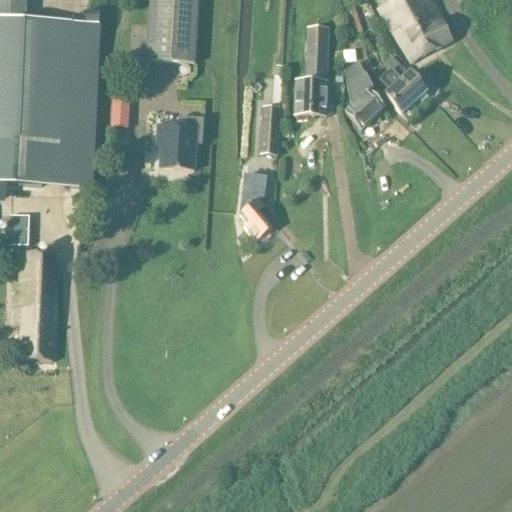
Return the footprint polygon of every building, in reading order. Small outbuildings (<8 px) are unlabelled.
[(26,0),(0,0),(0,21),(25,22),(26,0)] [(193,67),(197,0),(149,0),(145,64),(193,67)] [(413,65),(452,43),(448,35),(449,34),(447,30),(446,31),(433,6),(435,5),(434,3),(432,4),(430,0),(401,0),(380,12),(386,23),(395,37),(406,55),(405,56),(406,57),(407,56),(413,65)] [(0,205),(3,206),(3,187),(87,191),(95,26),(96,16),(83,15),(83,25),(25,22),(0,21),(0,205)] [(294,85),(293,119),(325,120),(326,86),(325,86),(325,75),(326,33),(306,32),(305,85),(294,85)] [(349,105),(352,108),(344,115),(361,133),(383,112),(367,95),(372,91),(358,65),(343,74),(349,105)] [(379,85),(388,95),(384,99),(401,117),(425,95),(424,95),(433,86),(421,73),(412,82),(398,67),(383,81),(379,85)] [(112,100),(111,129),(126,130),(128,101),(112,100)] [(262,110),(259,158),(276,159),(279,111),(262,110)] [(160,129),(158,155),(158,172),(193,174),(194,147),(201,148),(203,121),(178,120),(177,130),(160,129)] [(244,214),(239,218),(245,227),(243,229),(256,244),(270,232),(264,225),(271,219),(257,203),(260,201),(264,188),(252,183),(251,184),(242,212),(244,214)] [(27,249),(29,219),(10,218),(9,248),(27,249)] [(92,265),(103,264),(102,255),(92,255),(92,265)] [(55,306),(56,259),(13,256),(10,329),(21,330),(20,363),(52,364),(54,315),(55,306)]
